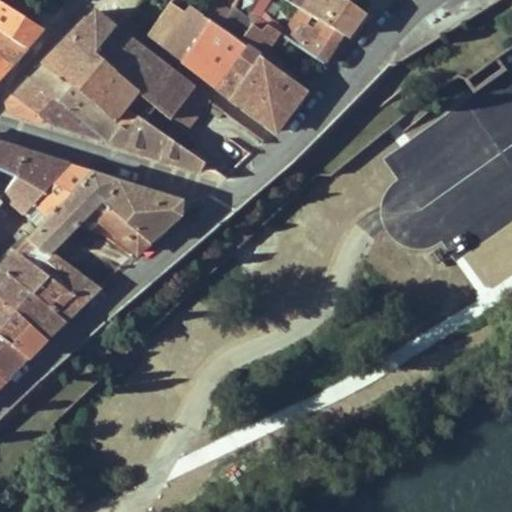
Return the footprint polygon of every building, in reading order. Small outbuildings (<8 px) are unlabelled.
[(172,0),(170,3),(186,12),(190,5),(193,0),(172,0)] [(213,2),(213,0),(193,0),(190,5),(204,15),(213,2)] [(235,0),(230,9),(250,21),(259,0),(235,0)] [(252,24),(257,18),(268,0),(285,0),(288,1),(288,0),(259,0),(250,21),(252,24)] [(288,0),(288,1),(307,13),(313,16),(319,20),(342,34),(347,37),(357,23),(364,11),(347,0),(288,0)] [(0,30),(27,47),(36,37),(43,28),(0,1),(0,30)] [(229,11),(213,2),(204,15),(210,19),(220,26),(229,11)] [(186,12),(170,3),(149,35),(163,45),(186,12)] [(163,45),(182,60),(210,19),(204,15),(190,5),(186,12),(163,45)] [(246,45),(241,41),(252,24),(250,21),(230,9),(229,11),(220,26),(231,34),(202,75),(217,86),(246,45)] [(137,90),(169,118),(193,86),(93,11),(71,34),(41,64),(112,119),(120,125),(131,110),(125,105),(137,90)] [(305,27),(313,16),(307,13),(289,40),(324,63),(334,47),(342,34),(319,20),(312,31),(305,27)] [(262,30),(266,24),(257,18),(252,24),(262,30)] [(182,60),(192,67),(220,26),(210,19),(182,60)] [(276,130),(307,89),(262,57),(273,41),(282,47),(288,39),(266,24),(262,30),(252,24),(241,41),(246,45),(217,86),(256,115),(276,130)] [(231,34),(220,26),(192,67),(202,75),(231,34)] [(20,54),(27,47),(0,30),(0,55),(12,63),(20,54)] [(0,75),(6,69),(12,63),(0,55),(0,75)] [(108,142),(120,125),(112,119),(41,64),(36,68),(29,76),(58,100),(100,135),(97,139),(108,142)] [(7,112),(41,123),(44,119),(58,100),(29,76),(18,87),(4,102),(7,112)] [(185,128),(202,106),(208,98),(193,86),(169,118),(185,128)] [(208,98),(202,106),(218,117),(224,110),(208,98)] [(100,135),(58,100),(44,119),(52,126),(63,129),(97,139),(100,135)] [(145,154),(224,179),(226,177),(140,116),(136,115),(131,110),(120,125),(108,142),(145,154)] [(231,167),(245,154),(231,139),(217,153),(231,167)] [(0,196),(21,214),(31,203),(68,164),(4,144),(0,142),(0,196)] [(68,164),(31,203),(43,212),(32,223),(36,227),(89,171),(77,167),(68,164)] [(99,205),(109,214),(102,221),(137,251),(179,212),(180,201),(142,189),(89,171),(36,227),(25,239),(42,252),(44,250),(49,253),(91,212),(99,205)] [(91,212),(102,221),(109,214),(99,205),(91,212)] [(97,287),(49,253),(44,250),(42,252),(25,239),(15,250),(45,274),(31,293),(65,318),(81,302),(97,287)] [(0,269),(31,293),(45,274),(15,250),(0,266),(0,269)] [(31,293),(0,269),(0,300),(47,336),(60,323),(65,318),(31,293)] [(43,340),(47,336),(0,300),(0,313),(38,344),(43,340)] [(0,335),(25,357),(38,344),(0,313),(0,335)] [(16,367),(25,357),(0,335),(0,368),(8,376),(16,367)] [(0,383),(8,376),(0,368),(0,383)]
